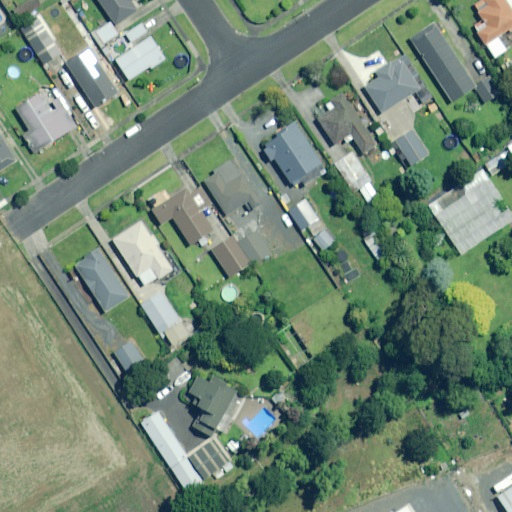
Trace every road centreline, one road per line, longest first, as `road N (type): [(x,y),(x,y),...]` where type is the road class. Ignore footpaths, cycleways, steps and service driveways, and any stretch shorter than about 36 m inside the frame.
road 1 (residential): [(16,224),(243,72)]
road 2 (residential): [(243,72),(353,0)]
